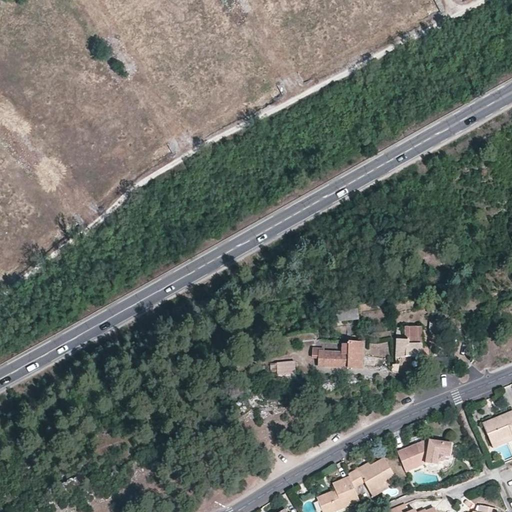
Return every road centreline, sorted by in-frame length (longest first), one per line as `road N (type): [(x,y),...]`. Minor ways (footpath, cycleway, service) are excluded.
road 1 (primary): [(0,379),(511,93)]
road 2 (track): [(485,0),(152,176),(0,294)]
road 3 (residential): [(235,511),(382,426),(511,373)]
